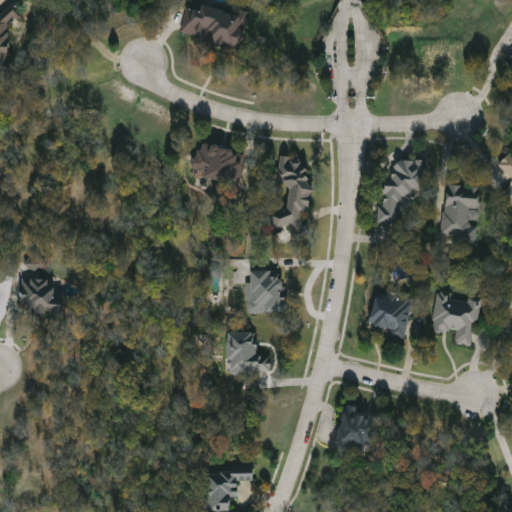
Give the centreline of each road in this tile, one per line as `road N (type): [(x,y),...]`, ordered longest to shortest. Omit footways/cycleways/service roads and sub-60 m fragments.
road 1 (residential): [(350,98),(335,290),(296,464),(276,511)]
road 2 (residential): [(458,117),(350,126),(258,122),(161,89),(144,63)]
road 3 (residential): [(476,397),(320,367)]
